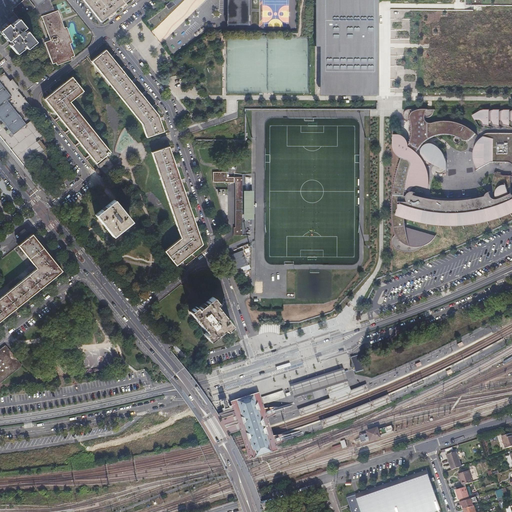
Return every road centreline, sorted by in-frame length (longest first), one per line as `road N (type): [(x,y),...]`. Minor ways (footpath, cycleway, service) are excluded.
road 1 (residential): [(47,209),(86,174),(37,107),(37,93),(111,32)]
road 2 (residential): [(214,250),(167,106),(111,32)]
road 3 (residential): [(428,444),(216,511)]
road 4 (secondary): [(165,391),(216,387),(336,348),(362,331)]
road 5 (secondary): [(165,391),(0,423)]
road 6 (secondary): [(511,271),(362,331)]
road 7 (tertiary): [(176,375),(230,455),(251,511)]
road 8 (tertiary): [(86,271),(176,375)]
road 9 (residential): [(255,366),(214,250)]
